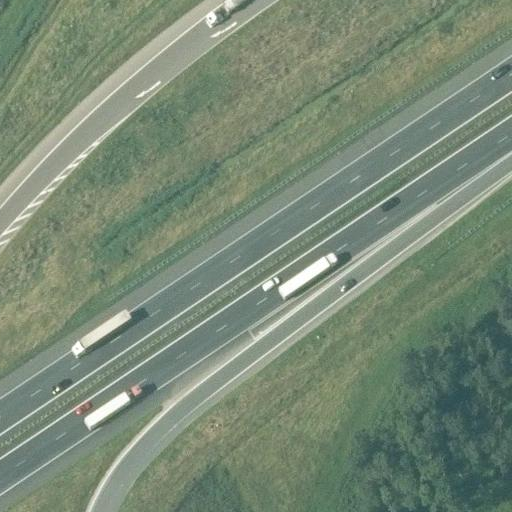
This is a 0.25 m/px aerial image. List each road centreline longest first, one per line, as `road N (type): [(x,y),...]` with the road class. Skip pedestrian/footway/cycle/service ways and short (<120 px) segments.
road 1 (motorway): [(0,478),(511,134)]
road 2 (motorway): [(511,74),(0,417)]
road 3 (motorway): [(98,511),(126,465),(172,418),(511,140)]
road 4 (motorway): [(242,0),(121,96),(0,221)]
